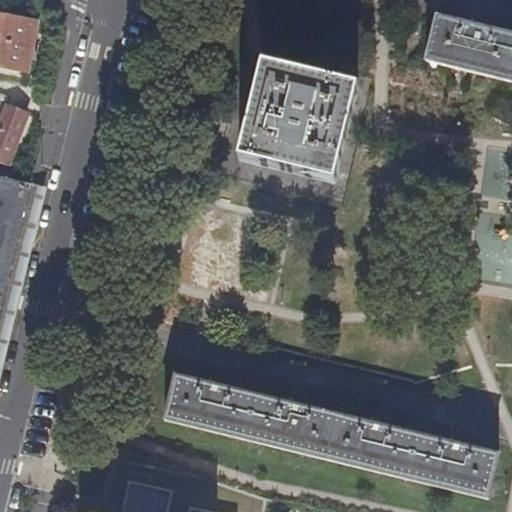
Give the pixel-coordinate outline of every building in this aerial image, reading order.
[(482,29),(484,19),(469,15),(467,25),(482,29)] [(0,69),(25,74),(35,25),(0,18),(0,69)] [(511,36),(482,29),(467,25),(435,18),(425,62),(511,83),(511,36)] [(332,182),(355,89),(261,67),(238,159),(332,182)] [(0,151),(12,112),(0,108),(0,151)] [(0,307),(29,186),(0,179),(0,307)] [(0,357),(41,188),(29,186),(0,307),(0,357)] [(227,389),(229,379),(214,375),(212,385),(227,389)] [(372,424),(303,408),(288,404),(227,389),(212,385),(175,376),(164,420),(251,442),(396,477),(485,499),(496,455),(463,447),(448,443),(387,428),(372,424)] [(303,408),(306,397),(290,394),(288,404),(303,408)] [(387,428),(389,418),(374,414),(372,424),(387,428)] [(463,447),(465,436),(451,433),(448,443),(463,447)] [(166,511),(171,491),(128,482),(124,504),(121,511),(166,511)]
